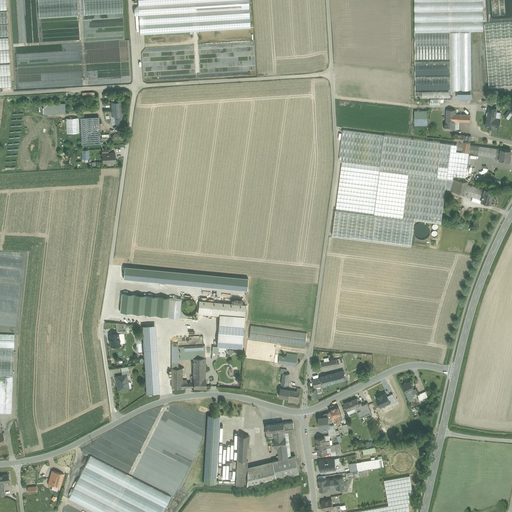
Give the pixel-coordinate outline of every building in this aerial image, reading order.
[(122,0),(106,0),(82,1),(83,15),(123,13),(122,0)] [(414,0),(415,33),(450,32),(471,32),(482,32),(481,0),(414,0)] [(77,2),(38,5),(39,18),(77,16),(77,2)] [(84,16),(84,25),(124,23),(124,14),(84,16)] [(39,29),(78,26),(77,17),(39,19),(39,29)] [(511,22),(484,24),(489,88),(511,86),(511,22)] [(84,26),(85,35),(125,32),(125,24),(84,26)] [(8,25),(0,25),(0,36),(8,36),(8,25)] [(415,33),(415,45),(450,45),(450,32),(415,33)] [(471,32),(450,32),(450,45),(450,46),(450,60),(450,62),(450,75),(450,76),(451,90),(471,90),(471,32)] [(8,38),(0,38),(0,49),(9,49),(8,38)] [(415,46),(415,60),(450,60),(450,46),(415,46)] [(9,51),(0,51),(0,62),(10,62),(9,51)] [(214,58),(199,59),(200,73),(206,73),(206,68),(214,67),(214,58)] [(415,62),(415,76),(450,75),(450,62),(415,62)] [(10,64),(0,64),(0,87),(11,87),(10,64)] [(416,91),(451,90),(450,76),(415,77),(416,91)] [(121,101),(112,102),(112,116),(115,116),(116,124),(123,123),(122,115),(121,115),(121,101)] [(44,104),(44,114),(67,113),(66,103),(44,104)] [(496,108),(489,107),(488,117),(487,117),(485,126),(489,126),(489,128),(494,129),(494,127),(499,128),(500,119),(494,118),(496,108)] [(455,110),(447,110),(447,120),(455,121),(455,114),(455,110)] [(503,116),(508,119),(511,113),(507,110),(503,116)] [(415,124),(428,124),(429,111),(415,111),(415,124)] [(455,121),(459,122),(470,122),(470,115),(455,114),(455,121)] [(99,116),(66,118),(67,133),(81,132),(82,144),(100,143),(99,116)] [(455,121),(447,120),(446,125),(445,125),(445,129),(454,130),(455,121)] [(384,135),(343,130),(339,159),(340,161),(342,161),(380,166),(384,135)] [(451,144),(384,135),(380,166),(374,214),(441,223),(447,178),(451,144)] [(463,142),(457,141),(457,144),(456,151),(462,151),(469,152),(470,145),(470,142),(463,142)] [(462,151),(456,151),(457,144),(451,144),(447,178),(453,179),(453,175),(466,177),(469,152),(462,151)] [(497,148),(470,145),(469,152),(473,153),(473,154),(495,157),(497,148)] [(511,150),(497,148),(495,157),(495,159),(499,160),(510,161),(511,150)] [(108,153),(103,154),(103,162),(115,162),(114,153),(108,153)] [(380,166),(342,161),(336,209),(374,214),(380,166)] [(468,181),(453,179),(450,190),(464,194),(467,184),(468,184),(468,181)] [(468,184),(467,184),(464,194),(471,196),(474,186),(468,184)] [(485,189),(474,186),(471,196),(482,199),(481,201),(490,204),(492,196),(493,197),(494,192),(485,189)] [(248,278),(125,266),(124,278),(247,290),(248,278)] [(181,299),(122,293),(120,311),(180,317),(181,299)] [(196,310),(197,307),(196,304),(195,301),(192,299),(189,299),(186,299),(183,301),(181,304),(181,307),(182,310),(183,313),(186,314),(189,315),(192,314),(195,312),(196,310)] [(209,301),(199,300),(198,311),(209,312),(209,301)] [(245,305),(209,301),(209,312),(219,313),(244,315),(245,305)] [(244,315),(219,313),(218,333),(243,335),(244,315)] [(156,325),(143,325),(147,393),(160,392),(156,325)] [(307,333),(251,325),(249,338),(305,346),(307,333)] [(14,334),(0,333),(0,346),(14,347),(14,334)] [(117,333),(109,334),(111,346),(116,345),(116,343),(120,343),(119,333),(117,333)] [(243,335),(218,333),(217,345),(226,346),(242,348),(243,335)] [(189,336),(189,340),(178,341),(178,342),(178,346),(196,345),(203,345),(203,335),(189,336)] [(196,345),(178,346),(178,359),(194,358),(197,358),(197,357),(196,345)] [(203,345),(196,345),(197,357),(205,357),(205,345),(203,345)] [(0,346),(0,375),(13,376),(14,347),(0,346)] [(286,357),(280,356),(279,363),(296,366),(297,354),(287,353),(286,357)] [(197,358),(194,358),(194,376),(194,379),(205,379),(205,357),(197,357),(197,358)] [(178,367),(171,368),(172,387),(182,387),(182,379),(182,367),(178,367)] [(278,375),(245,371),(244,379),(277,383),(278,375)] [(344,371),(336,373),(338,381),(346,380),(344,371)] [(336,373),(321,377),(321,378),(323,385),(338,381),(336,373)] [(13,376),(0,375),(0,411),(11,412),(13,376)] [(122,376),(116,376),(118,390),(127,389),(131,388),(130,382),(127,383),(126,375),(122,376)] [(321,378),(312,380),(314,387),(323,385),(321,378)] [(278,384),(249,380),(248,387),(277,391),(278,384)] [(411,381),(402,385),(406,393),(411,391),(412,394),(413,394),(417,392),(415,388),(414,389),(411,381)] [(290,389),(280,388),(279,397),(288,398),(289,398),(290,390),(290,389)] [(297,391),(290,390),(289,398),(288,398),(288,402),(298,403),(300,392),(297,391)] [(411,391),(406,393),(409,400),(415,398),(413,394),(412,394),(411,391)] [(425,391),(417,395),(420,400),(428,396),(425,391)] [(386,393),(382,395),(381,395),(378,396),(379,396),(376,398),(381,407),(390,402),(387,396),(386,393)] [(393,393),(387,396),(390,402),(391,404),(397,401),(393,393)] [(357,398),(344,403),(347,411),(353,408),(354,411),(360,408),(361,408),(359,403),(357,398)] [(363,404),(362,405),(361,404),(360,403),(359,403),(361,408),(360,408),(361,410),(358,411),(360,418),(371,413),(370,410),(366,411),(363,404)] [(338,406),(329,409),(330,412),(332,418),(333,417),(336,425),(337,424),(340,423),(339,421),(342,420),(340,415),(340,414),(341,414),(338,406)] [(330,412),(323,415),(323,416),(319,417),(320,427),(327,426),(328,426),(328,425),(328,423),(331,423),(331,420),(332,418),(330,412)] [(220,415),(207,414),(203,482),(216,483),(220,415)] [(293,422),(266,425),(268,439),(274,439),(274,446),(278,446),(280,459),(247,466),(248,460),(246,459),(247,447),(248,447),(249,435),(248,435),(239,435),(236,484),(246,485),(299,473),(295,455),(288,457),(288,456),(285,435),(286,435),(286,432),(291,431),(291,428),(294,428),(293,422)] [(131,466),(132,466),(138,454),(141,449),(144,442),(141,441),(143,438),(139,436),(99,437),(107,441),(107,443),(111,443),(111,448),(112,445),(114,446),(117,446),(117,449),(120,449),(118,454),(118,460),(131,466)] [(174,468),(166,461),(169,461),(169,459),(172,462),(179,455),(178,455),(181,453),(167,448),(181,448),(180,438),(177,438),(177,444),(175,442),(173,441),(175,439),(172,436),(148,437),(138,468),(138,469),(141,468),(143,464),(143,467),(146,467),(146,473),(159,472),(159,475),(164,475),(164,473),(167,474),(166,466),(174,468)] [(325,437),(316,438),(317,446),(330,444),(331,444),(330,440),(325,441),(325,437)] [(330,444),(317,446),(318,454),(327,453),(326,447),(327,447),(327,449),(330,449),(330,444)] [(331,455),(336,455),(335,450),(336,449),(334,445),(331,445),(331,444),(330,444),(330,449),(327,449),(327,447),(326,447),(327,453),(331,453),(331,455)] [(376,446),(363,449),(364,454),(377,451),(376,446)] [(162,511),(171,496),(91,455),(69,498),(95,511),(162,511)] [(335,459),(319,460),(320,471),(336,469),(335,459)] [(362,463),(363,469),(384,466),(383,460),(362,463)] [(63,472),(53,468),(51,472),(62,477),(63,472)] [(62,477),(51,472),(48,480),(50,481),(55,483),(58,485),(62,477)] [(8,474),(0,474),(0,486),(4,487),(3,482),(9,481),(8,474)] [(389,506),(376,508),(376,511),(406,511),(409,511),(408,503),(411,502),(410,494),(413,494),(410,476),(384,480),(389,506)] [(336,478),(326,479),(327,487),(337,486),(336,482),(336,478)] [(326,479),(318,480),(320,491),(328,490),(327,487),(326,479)] [(332,499),(322,501),(323,510),(332,508),(333,508),(333,506),(332,499)]
